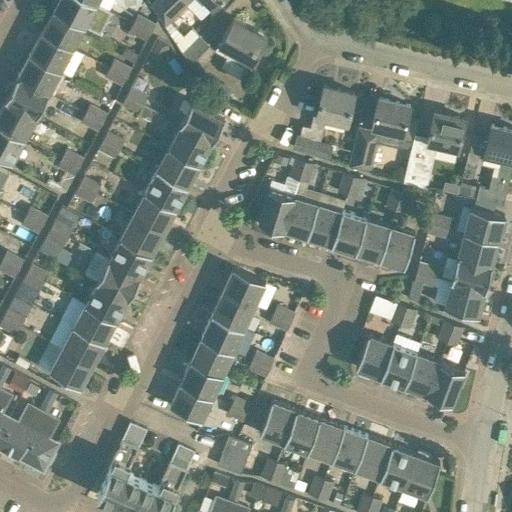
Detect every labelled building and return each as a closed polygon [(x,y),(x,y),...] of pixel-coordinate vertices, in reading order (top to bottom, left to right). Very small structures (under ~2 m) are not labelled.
[(57,0),(54,6),(63,11),(85,23),(96,28),(100,31),(112,9),(97,1),(95,0),(57,0)] [(152,0),(151,1),(166,23),(187,2),(208,23),(220,11),(213,5),(217,0),(152,0)] [(42,29),(51,33),(84,51),(96,28),(85,23),(63,11),(54,6),(42,29)] [(139,11),(134,20),(151,29),(156,20),(139,11)] [(268,34),(234,15),(216,48),(228,54),(221,66),(243,78),(249,66),(250,67),(268,34)] [(170,19),(166,23),(177,40),(184,33),(170,19)] [(151,29),(134,20),(129,29),(147,38),(151,29)] [(30,51),(39,56),(72,73),(84,51),(51,33),(42,29),(30,51)] [(183,50),(191,61),(209,42),(200,33),(189,44),(183,50)] [(169,41),(161,37),(159,36),(153,48),(163,53),(168,43),(169,41)] [(134,62),(139,50),(126,45),(121,57),(134,62)] [(18,73),(27,78),(49,90),(58,95),(70,73),(72,73),(39,56),(30,51),(18,73)] [(116,56),(111,65),(128,74),(132,65),(116,56)] [(128,74),(111,65),(106,74),(123,83),(128,74)] [(38,112),(49,90),(27,78),(18,73),(6,96),(38,112)] [(294,145),(350,163),(353,150),(333,144),(333,142),(320,138),(325,115),(348,120),(355,89),(324,82),(317,112),(314,111),(311,124),(303,122),(300,133),(297,133),(294,145)] [(132,83),(127,93),(144,102),(149,92),(146,91),(135,85),(132,83)] [(115,97),(101,89),(97,97),(111,104),(115,97)] [(144,102),(127,93),(122,102),(139,111),(144,102)] [(353,150),(350,163),(352,164),(372,168),(378,140),(401,145),(411,102),(379,95),(372,127),(359,124),(353,150)] [(0,107),(0,120),(26,135),(38,112),(6,96),(0,107)] [(181,122),(212,139),(217,130),(220,131),(226,120),(223,118),(225,116),(194,99),(181,122)] [(86,110),(103,120),(108,110),(91,101),(86,110)] [(415,131),(411,144),(404,178),(427,184),(437,141),(459,146),(466,115),(435,108),(428,135),(415,131)] [(98,129),(103,120),(86,110),(81,120),(98,129)] [(0,150),(13,158),(26,135),(0,120),(0,150)] [(479,188),(477,195),(504,202),(511,166),(511,126),(492,121),(485,151),(501,155),(497,174),(492,172),(488,187),(479,184),(479,188)] [(169,144),(201,161),(212,139),(181,122),(169,144)] [(108,128),(104,137),(120,146),(125,137),(108,128)] [(120,146),(104,137),(99,146),(115,155),(120,146)] [(157,166),(189,183),(201,161),(169,144),(157,166)] [(67,145),(62,155),(80,164),(84,155),(67,145)] [(289,155),(277,151),(275,160),(286,164),(289,155)] [(299,176),(305,157),(296,154),(290,174),(299,176)] [(80,164),(62,155),(57,164),(65,167),(75,173),(80,164)] [(314,160),(305,157),(299,176),(308,179),(314,160)] [(87,167),(79,182),(97,191),(102,182),(92,176),(99,163),(91,158),(86,167),(87,167)] [(177,205),(189,183),(157,166),(146,189),(177,205)] [(65,191),(75,173),(65,167),(55,186),(65,191)] [(347,191),(353,173),(344,170),(338,188),(347,191)] [(274,223),(284,226),(287,216),(294,192),(299,176),(290,174),(288,173),(285,181),(272,177),(259,219),(262,220),(261,222),(273,226),(274,223)] [(363,176),(353,173),(347,191),(356,194),(363,176)] [(97,191),(79,182),(75,191),(92,200),(97,191)] [(477,195),(479,188),(460,183),(458,191),(477,195)] [(386,203),(396,206),(402,188),(392,184),(386,203)] [(402,188),(396,206),(405,209),(411,191),(402,188)] [(134,211),(165,228),(177,205),(146,189),(134,211)] [(332,241),(335,231),(343,207),(345,197),(321,190),(318,199),(311,224),(308,234),(332,241)] [(287,216),(284,226),(293,229),(292,232),(304,236),(305,233),(308,234),(311,224),(318,199),(294,192),(287,216)] [(63,202),(56,215),(73,225),(80,212),(63,202)] [(32,203),(27,212),(43,221),(49,212),(32,203)] [(464,229),(498,238),(505,213),(471,204),(464,229)] [(367,214),(343,207),(335,231),(332,241),(341,244),(340,247),(353,251),(354,248),(356,249),(359,239),(367,214)] [(434,210),(431,220),(449,225),(451,215),(434,210)] [(122,233),(144,245),(153,250),(165,228),(134,211),(122,233)] [(43,221),(27,212),(22,221),(38,230),(43,221)] [(380,256),(383,247),(391,222),(367,214),(359,239),(356,249),(380,256)] [(56,215),(51,224),(69,234),(74,225),(56,215)] [(449,225),(431,220),(428,229),(446,234),(449,225)] [(383,247),(380,256),(405,264),(416,229),(391,222),(383,247)] [(64,243),(69,234),(51,224),(46,233),(47,233),(39,247),(56,257),(64,243)] [(458,253),(492,262),(498,238),(464,229),(458,253)] [(144,245),(122,233),(110,256),(141,272),(145,264),(148,265),(154,254),(151,253),(153,250),(144,245)] [(8,247),(3,256),(20,266),(25,256),(8,247)] [(486,286),(492,262),(458,253),(451,277),(486,286)] [(20,266),(3,256),(0,261),(0,267),(14,275),(20,266)] [(98,278),(129,295),(141,272),(110,256),(98,278)] [(27,268),(45,278),(50,269),(32,259),(27,268)] [(420,259),(417,268),(435,273),(438,264),(420,259)] [(223,287),(255,302),(266,278),(234,263),(223,287)] [(40,287),(45,278),(27,268),(22,277),(23,277),(40,287)] [(435,273),(417,268),(415,277),(433,282),(435,273)] [(33,300),(40,287),(23,277),(16,291),(33,300)] [(410,284),(421,287),(423,280),(412,277),(410,284)] [(451,277),(445,302),(479,312),(486,286),(451,277)] [(86,300),(117,317),(122,309),(124,310),(130,299),(128,297),(129,295),(98,278),(86,300)] [(245,325),(255,302),(223,287),(212,310),(245,325)] [(16,291),(9,304),(26,314),(33,300),(16,291)] [(117,317),(86,300),(74,322),(105,339),(117,317)] [(407,303),(398,300),(391,318),(400,322),(407,303)] [(277,301),(273,310),(291,318),(295,310),(277,301)] [(416,306),(407,303),(400,322),(408,325),(416,306)] [(9,304),(4,313),(21,323),(26,314),(9,304)] [(202,333),(234,348),(245,325),(212,310),(202,333)] [(269,319),(287,327),(291,318),(273,310),(269,319)] [(21,323),(4,313),(0,320),(0,322),(17,332),(21,323)] [(438,336),(447,339),(454,321),(445,318),(438,336)] [(454,321),(447,339),(456,343),(463,324),(454,321)] [(62,345),(93,361),(105,339),(74,322),(62,345)] [(369,331),(356,364),(381,373),(393,340),(369,331)] [(191,356),(201,360),(224,370),(234,348),(202,333),(191,356)] [(404,382),(408,373),(417,349),(393,340),(381,373),(390,377),(389,379),(401,384),(402,381),(404,382)] [(50,368),(81,384),(93,361),(62,345),(50,368)] [(257,347),(253,356),(270,364),(274,355),(257,347)] [(417,349),(408,373),(404,382),(428,391),(440,358),(417,349)] [(181,379),(190,383),(213,393),(224,370),(201,360),(191,356),(181,379)] [(249,365),(266,373),(270,364),(253,356),(249,365)] [(441,357),(440,358),(428,391),(452,400),(459,382),(462,383),(467,371),(464,370),(465,366),(441,357)] [(6,363),(0,374),(0,433),(10,415),(1,410),(11,390),(2,386),(12,365),(6,363)] [(23,391),(30,376),(15,369),(8,383),(23,391)] [(213,393),(190,383),(181,379),(170,402),(202,417),(213,393)] [(35,393),(40,385),(30,380),(26,389),(35,393)] [(10,415),(0,433),(0,444),(19,455),(20,454),(55,388),(50,386),(40,406),(30,400),(19,420),(10,415)] [(59,390),(55,388),(20,454),(44,466),(48,458),(51,459),(55,450),(53,449),(58,440),(48,435),(59,416),(49,411),(59,390)] [(236,393),(232,401),(250,410),(254,402),(236,393)] [(260,430),(285,438),(297,406),(272,397),(260,430)] [(250,410),(232,401),(227,410),(245,419),(250,410)] [(309,447),(317,424),(321,415),(297,406),(285,438),(309,447)] [(321,415),(317,424),(309,447),(333,455),(341,433),(344,423),(321,415)] [(179,440),(171,458),(159,483),(127,469),(147,425),(131,418),(97,491),(142,511),(166,511),(187,465),(195,448),(179,440)] [(344,423),(341,433),(333,455),(356,464),(368,432),(344,423)] [(245,437),(236,434),(229,431),(218,462),(241,470),(253,440),(245,437)] [(392,441),(368,432),(356,464),(380,472),(392,441)] [(404,481),(412,459),(416,450),(392,441),(380,472),(404,481)] [(404,481),(429,490),(440,459),(430,455),(431,452),(419,448),(418,450),(416,450),(412,459),(404,481)] [(262,474),(271,477),(278,457),(269,454),(262,474)] [(278,457),(271,477),(280,480),(287,460),(278,457)] [(309,490),(318,494),(325,476),(316,472),(309,490)] [(226,511),(240,477),(236,476),(229,497),(217,493),(209,511),(206,511),(199,509),(198,511),(226,511)] [(325,476),(318,494),(327,497),(333,479),(325,476)] [(240,477),(226,511),(244,511),(247,504),(238,500),(245,479),(240,477)] [(307,480),(297,477),(294,485),(304,489),(307,480)] [(340,502),(343,492),(337,489),(333,499),(339,502),(340,502)] [(366,511),(373,494),(364,490),(357,508),(366,511)] [(284,511),(291,496),(286,494),(279,511),(269,511),(267,511),(284,511)] [(376,511),(382,497),(373,494),(366,511),(367,511),(376,511)] [(291,496),(284,511),(290,511),(295,497),(291,496)] [(391,511),(393,507),(384,503),(380,511),(391,511)]
